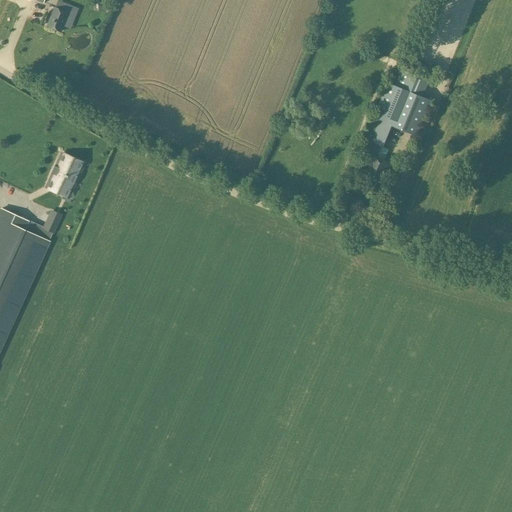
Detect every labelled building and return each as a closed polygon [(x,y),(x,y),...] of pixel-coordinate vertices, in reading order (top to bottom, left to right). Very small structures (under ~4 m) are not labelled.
[(71,29),(81,10),(58,1),(47,27),(63,34),(66,27),(71,29)] [(431,100),(423,96),(429,81),(401,68),(401,69),(394,84),(388,82),(360,147),(374,153),(373,155),(378,157),(382,146),(384,147),(392,126),(417,135),(432,100),(431,100)] [(316,96),(308,115),(313,117),(321,98),(316,96)] [(60,149),(43,185),(68,197),(85,161),(60,149)] [(210,152),(206,161),(237,175),(241,166),(210,152)] [(386,174),(391,163),(385,161),(383,160),(373,156),(365,175),(382,182),(386,174)] [(0,347),(48,241),(23,229),(27,220),(2,208),(0,212),(0,347)] [(60,215),(51,211),(44,228),(53,231),(53,232),(60,215)]
